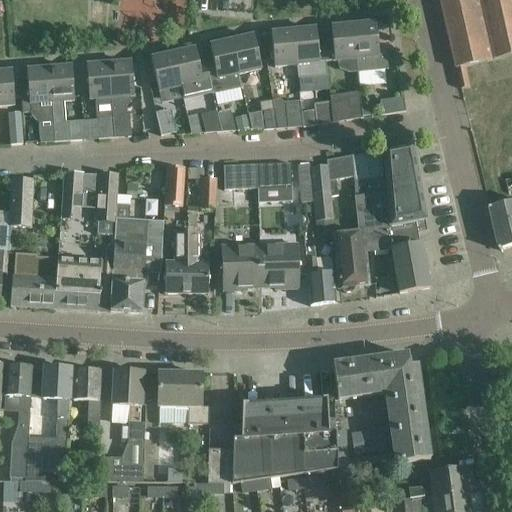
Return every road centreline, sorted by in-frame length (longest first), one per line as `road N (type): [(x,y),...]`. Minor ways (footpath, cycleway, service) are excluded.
road 1 (unclassified): [(0,333),(205,344),(336,340),(475,319)]
road 2 (residential): [(0,160),(269,145),(447,120)]
road 3 (unclassified): [(495,316),(447,120)]
road 4 (unclassified): [(475,319),(506,511)]
road 5 (unclassified): [(447,120),(419,0)]
